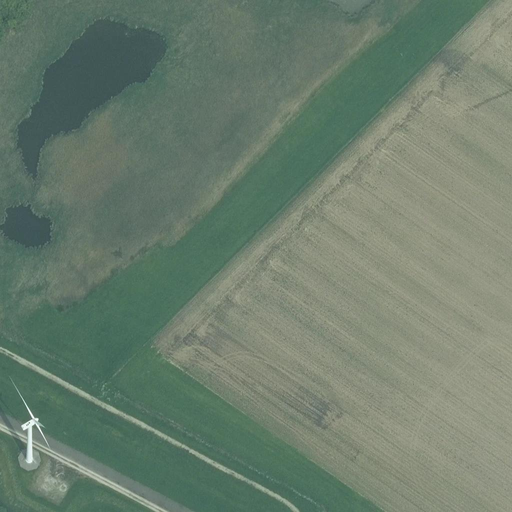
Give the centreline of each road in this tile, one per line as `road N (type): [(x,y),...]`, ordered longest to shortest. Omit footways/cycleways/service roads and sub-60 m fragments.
road 1 (track): [(0,349),(296,511)]
road 2 (track): [(0,418),(167,511)]
